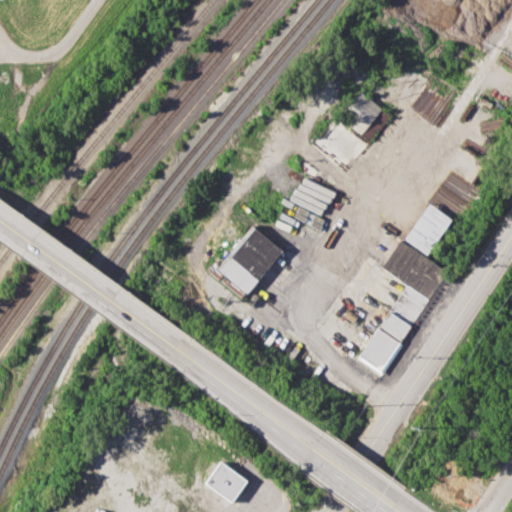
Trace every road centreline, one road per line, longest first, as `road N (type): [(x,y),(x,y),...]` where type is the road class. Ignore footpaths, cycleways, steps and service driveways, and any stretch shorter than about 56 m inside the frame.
road 1 (secondary): [(511,233),(325,511)]
road 2 (primary): [(0,219),(174,347)]
road 3 (primary): [(174,347),(283,426)]
road 4 (residential): [(97,0),(60,50),(0,55)]
